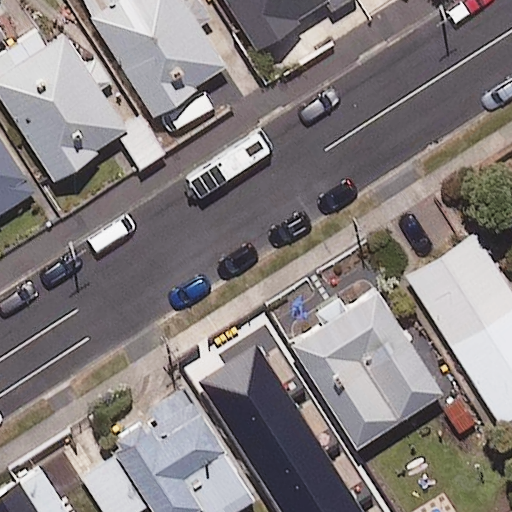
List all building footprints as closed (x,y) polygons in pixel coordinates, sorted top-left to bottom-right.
[(82,0),(151,115),(226,71),(195,20),(207,13),(199,0),(188,0),(184,2),(182,0),(82,0)] [(348,0),(225,0),(254,46),(324,2),(330,11),(348,0)] [(100,91),(113,82),(95,54),(82,62),(63,33),(46,45),(36,29),(0,52),(0,96),(53,179),(96,151),(94,147),(124,128),(100,91)] [(163,151),(138,111),(125,120),(132,131),(120,138),(138,167),(163,151)] [(0,211),(32,191),(0,141),(0,211)] [(511,227),(511,203),(501,211),(511,227)] [(511,415),(511,292),(473,233),(406,276),(500,423),(511,415)] [(441,392),(376,289),(346,308),(338,295),(310,312),(318,325),(290,343),(355,446),(441,392)] [(262,373),(290,356),(264,314),(242,328),(251,343),(246,347),(262,373)] [(290,356),(262,373),(221,399),(289,506),(337,476),(329,463),(349,450),(290,356)] [(229,511),(252,498),(185,388),(110,433),(120,448),(80,472),(104,511),(132,511),(147,504),(151,511),(192,511),(194,511),(195,511),(229,511)] [(460,391),(435,407),(453,436),(478,420),(460,391)] [(66,511),(38,466),(0,490),(0,511),(66,511)]
